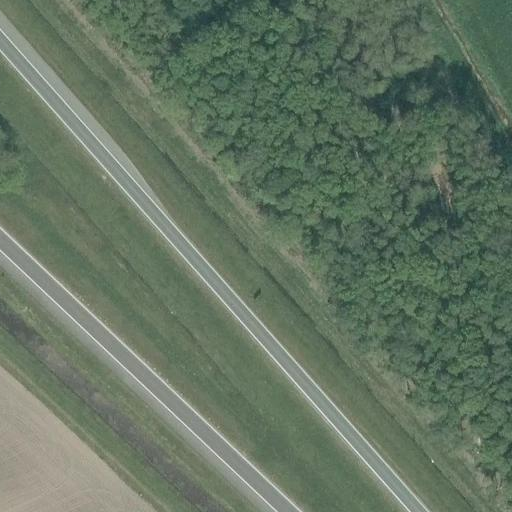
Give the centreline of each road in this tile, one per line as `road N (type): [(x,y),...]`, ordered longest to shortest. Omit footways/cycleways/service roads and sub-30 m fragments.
road 1 (trunk): [(422,511),(0,28)]
road 2 (trunk): [(0,240),(287,511)]
